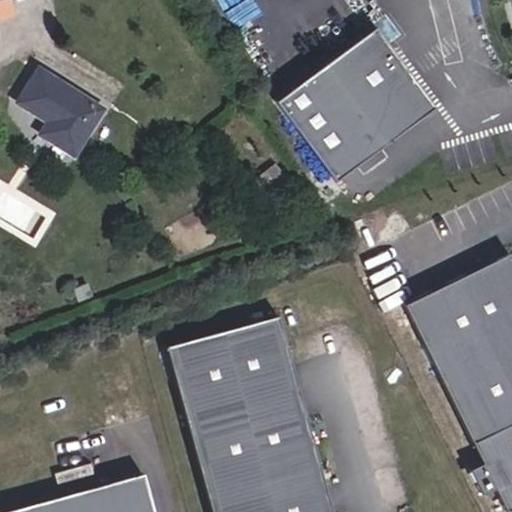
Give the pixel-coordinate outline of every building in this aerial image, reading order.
[(0,0),(0,19),(15,15),(10,0),(0,0)] [(432,90),(366,4),(268,80),(333,165),(432,90)] [(102,107),(40,69),(21,100),(50,118),(42,131),(74,150),(102,107)] [(511,257),(510,252),(407,296),(479,462),(472,465),(483,490),(495,485),(506,511),(507,511),(511,510),(511,257)] [(331,511),(276,314),(161,346),(207,511),(331,511)] [(153,511),(142,471),(0,509),(0,511),(153,511)]
